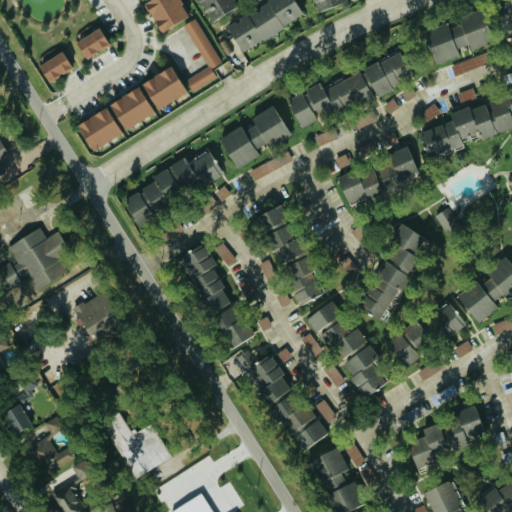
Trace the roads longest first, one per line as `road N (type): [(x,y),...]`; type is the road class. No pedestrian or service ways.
road 1 (residential): [(292,511),(0,48)]
road 2 (residential): [(89,184),(337,30),(407,0)]
